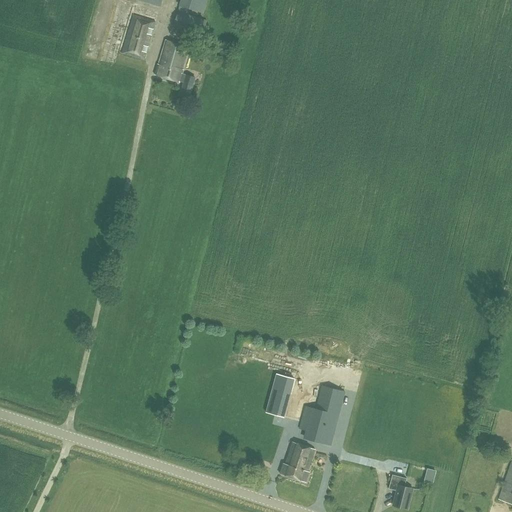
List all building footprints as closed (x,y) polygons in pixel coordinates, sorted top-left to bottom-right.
[(190,0),(189,6),(206,10),(208,0),(190,0)] [(174,27),(203,36),(207,20),(179,11),(174,27)] [(144,59),(156,21),(134,14),(122,53),(144,59)] [(190,96),(195,77),(183,73),(184,69),(183,68),(189,46),(166,40),(159,64),(158,64),(155,75),(180,82),(180,81),(184,83),(181,93),(190,96)] [(212,46),(222,49),(224,44),(214,41),(212,46)] [(386,363),(400,366),(404,344),(404,346),(411,308),(413,308),(404,306),(401,307),(400,314),(402,320),(396,322),(400,337),(403,337),(402,343),(389,347),(363,342),(358,366),(368,368),(370,359),(372,367),(378,368),(382,367),(387,368),(386,363)] [(402,367),(390,421),(410,425),(421,371),(402,367)] [(359,375),(344,444),(356,447),(357,440),(364,442),(371,410),(379,412),(382,397),(368,394),(371,380),(379,382),(379,379),(359,375)] [(279,393),(298,395),(299,383),(280,381),(279,393)] [(345,391),(323,385),(317,408),(339,414),(345,391)] [(232,423),(243,391),(230,387),(220,418),(232,423)] [(317,408),(306,405),(300,428),(310,431),(308,439),(331,445),(339,414),(317,408)] [(276,459),(281,442),(250,434),(246,450),(252,452),(253,448),(262,450),(261,455),(276,459)] [(309,471),(316,449),(292,441),(285,463),(283,463),(280,473),(306,482),(310,471),(309,471)] [(511,503),(511,459),(499,499),(511,503)] [(408,509),(413,488),(405,486),(407,478),(393,474),(389,488),(397,490),(393,505),(408,509)]
